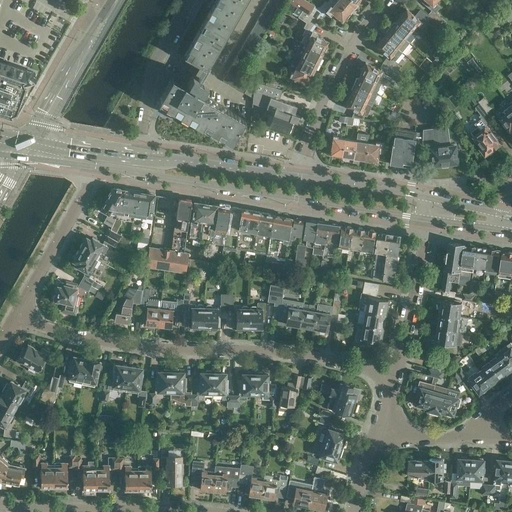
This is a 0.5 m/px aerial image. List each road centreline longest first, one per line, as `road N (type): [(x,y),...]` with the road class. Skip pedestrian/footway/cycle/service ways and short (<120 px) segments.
road 1 (residential): [(392,372),(289,351),(127,345),(50,329),(18,312)]
road 2 (primary): [(100,167),(431,220)]
road 3 (residential): [(299,177),(322,99),(384,0)]
road 4 (residential): [(138,156),(151,74),(190,0)]
road 5 (residential): [(18,312),(100,167)]
road 6 (primary): [(299,177),(138,156)]
road 7 (residential): [(392,372),(431,220)]
road 8 (secondary): [(28,141),(109,10)]
road 9 (residential): [(145,511),(0,503)]
road 10 (primary): [(435,197),(299,177)]
